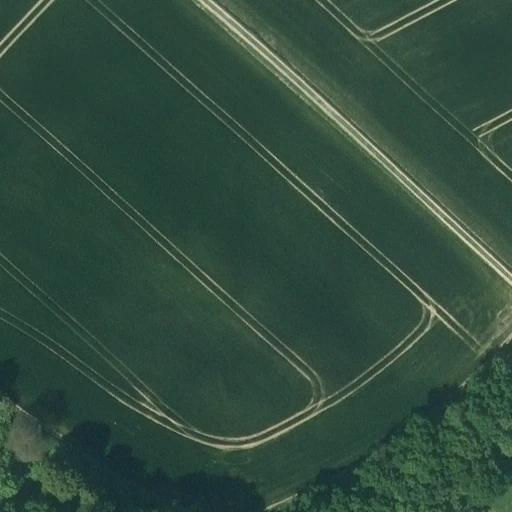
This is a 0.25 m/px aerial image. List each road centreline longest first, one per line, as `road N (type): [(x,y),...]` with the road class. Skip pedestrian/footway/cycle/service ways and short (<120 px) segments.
road 1 (track): [(321,104),(11,395)]
road 2 (track): [(511,278),(207,0)]
